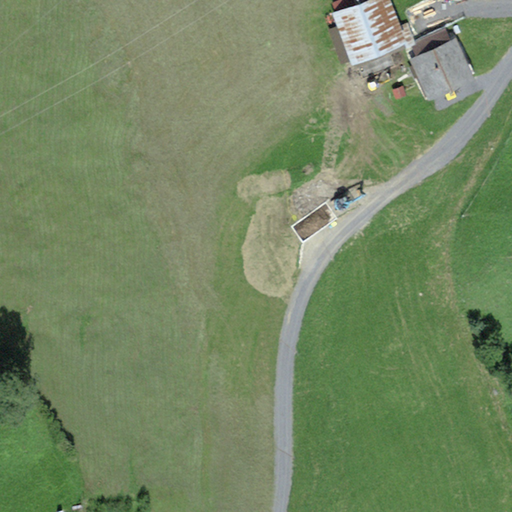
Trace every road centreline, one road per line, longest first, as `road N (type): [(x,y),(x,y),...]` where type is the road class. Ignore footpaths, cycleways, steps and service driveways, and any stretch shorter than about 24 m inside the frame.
road 1 (residential): [(511,62),(466,126),(342,232),(302,286),(287,342),(279,511)]
road 2 (track): [(333,511),(342,419),(333,242)]
